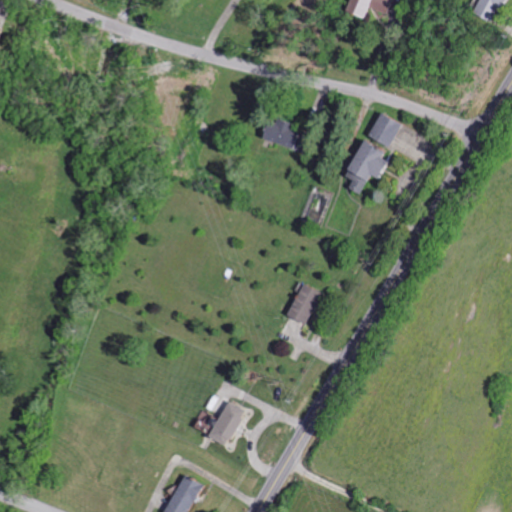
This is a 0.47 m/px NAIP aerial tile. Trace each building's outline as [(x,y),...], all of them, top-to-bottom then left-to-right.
[(358,0),(355,9),(373,18),(377,9),(390,15),(396,0),(358,0)] [(511,0),(489,0),(483,12),(503,22),(511,2),(511,0)] [(0,52),(5,54),(14,29),(0,24),(0,52)] [(378,136),(398,146),(409,122),(389,112),(378,136)] [(302,125),(279,116),(270,138),(304,152),(311,136),(299,131),(302,125)] [(357,188),(371,194),(380,174),(392,179),(400,161),(394,158),(397,149),(375,139),(358,178),(361,180),(357,188)] [(330,292),(311,284),(296,315),(315,324),(330,292)] [(236,447),(254,412),(237,403),(218,437),(236,447)] [(197,511),(211,485),(192,475),(172,511),(197,511)]
